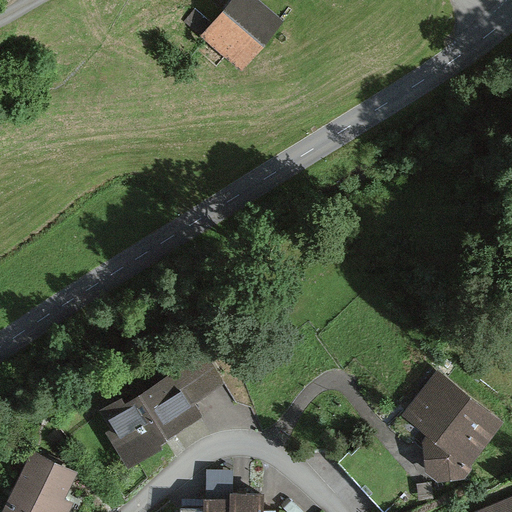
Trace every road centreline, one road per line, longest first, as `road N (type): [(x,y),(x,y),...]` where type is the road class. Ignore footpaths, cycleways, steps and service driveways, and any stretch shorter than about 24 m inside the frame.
road 1 (tertiary): [(0,347),(444,68),(498,26)]
road 2 (residential): [(130,511),(204,449),(237,441),(269,445),(338,511)]
